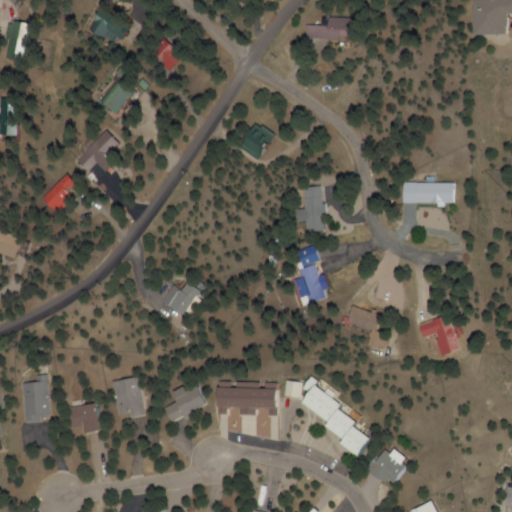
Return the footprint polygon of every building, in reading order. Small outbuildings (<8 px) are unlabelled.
[(511,0),(484,0),(486,36),(511,34),(511,0)] [(130,30),(106,7),(90,24),(111,44),(117,37),(121,40),(130,30)] [(38,26),(15,19),(4,56),(26,64),(38,26)] [(306,39),(363,39),(363,19),(329,19),(329,26),(306,26),(306,39)] [(21,100),(7,100),(7,123),(21,123),(21,100)] [(258,162),(278,141),(262,126),(242,147),(258,162)] [(115,155),(125,143),(110,130),(81,162),(95,174),(101,167),(111,175),(123,162),(115,155)] [(76,189),(81,188),(79,180),(48,187),(53,209),(79,204),(76,189)] [(408,183),(408,204),(455,204),(455,183),(408,183)] [(324,188),(304,189),(306,233),(326,232),(324,188)] [(0,252),(27,261),(33,240),(0,230),(0,252)] [(298,308),(327,300),(317,263),(295,269),(298,279),(291,280),(298,308)] [(207,293),(188,280),(170,306),(193,322),(208,301),(203,298),(207,293)] [(381,336),(388,318),(355,306),(348,323),(381,336)] [(439,336),(444,356),(463,352),(456,317),(421,325),(424,339),(439,336)] [(114,381),(116,418),(143,417),(142,380),(114,381)] [(49,418),(48,383),(21,384),(22,419),(49,418)] [(177,404),(168,408),(173,423),(212,409),(205,388),(175,398),(177,404)] [(310,405),(336,425),(332,429),(350,442),(347,445),(366,460),(380,442),(362,427),(367,421),(323,388),(310,405)] [(288,411),(288,391),(224,389),(224,409),(288,411)] [(104,432),(99,404),(70,409),(74,436),(104,432)] [(396,455),(393,452),(375,469),(394,488),(417,467),(401,450),(396,455)] [(433,511),(427,501),(410,511),(433,511)]
